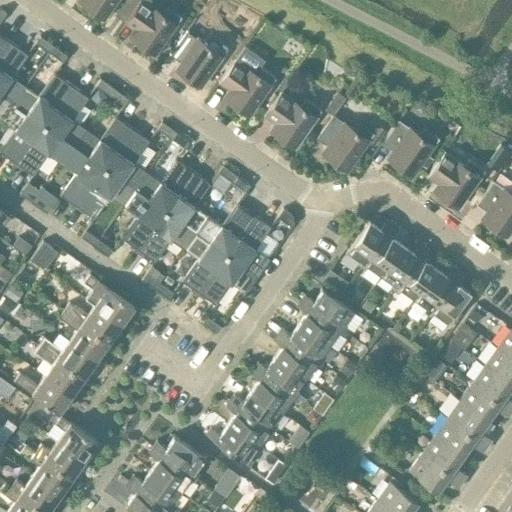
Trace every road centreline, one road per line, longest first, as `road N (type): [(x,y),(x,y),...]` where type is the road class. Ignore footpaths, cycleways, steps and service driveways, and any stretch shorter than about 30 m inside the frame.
road 1 (residential): [(322,208),(29,0)]
road 2 (residential): [(221,349),(0,199)]
road 3 (residential): [(511,283),(382,189),(322,208)]
road 4 (residential): [(322,208),(221,349)]
